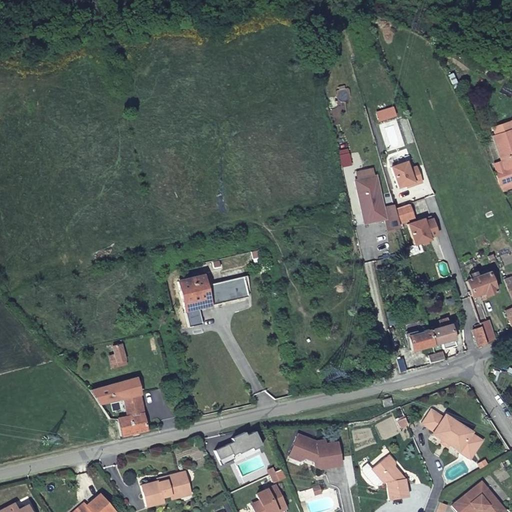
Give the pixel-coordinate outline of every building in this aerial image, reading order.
[(511,120),(493,127),(495,134),(511,128),(511,120)] [(511,128),(495,134),(505,167),(495,169),(498,182),(504,197),(511,193),(511,128)] [(407,163),(392,169),(399,189),(407,187),(414,184),(415,186),(423,183),(417,167),(410,170),(407,163)] [(398,227),(398,225),(394,210),(392,205),(380,209),(372,177),(351,183),(360,214),(368,212),(371,223),(383,220),(386,231),(398,227)] [(394,210),(398,225),(415,219),(409,205),(394,210)] [(371,223),(368,212),(360,214),(363,225),(371,223)] [(424,220),(409,225),(416,246),(424,243),(429,242),(431,241),(431,238),(438,235),(433,220),(425,222),(424,220)] [(495,258),(493,253),(481,257),(483,261),(485,260),(486,261),(495,258)] [(491,274),(477,279),(468,283),(472,293),(470,293),(471,298),(472,300),(473,303),(488,296),(488,298),(499,294),(491,274)] [(172,281),(182,327),(197,324),(194,307),(191,307),(190,304),(204,301),(204,304),(205,305),(244,296),(239,276),(200,285),(198,275),(172,281)] [(438,320),(440,328),(427,332),(431,345),(442,342),(444,349),(454,346),(447,318),(438,320)] [(488,322),(481,325),(482,329),(489,346),(495,342),(488,322)] [(478,327),(479,330),(475,331),(482,349),(489,346),(482,329),(481,325),(478,327)] [(431,345),(427,332),(408,336),(412,349),(431,345)] [(443,352),(434,355),(436,362),(445,359),(443,352)] [(116,437),(146,430),(141,410),(134,382),(88,392),(97,407),(121,401),(126,418),(112,421),(116,437)] [(387,407),(385,399),(376,401),(378,409),(387,407)] [(440,442),(447,446),(469,459),(471,455),(480,440),(470,434),(471,433),(441,415),(439,418),(428,411),(419,425),(431,433),(430,436),(440,442)] [(407,428),(404,420),(399,423),(402,430),(407,428)] [(296,433),(288,450),(304,456),(305,454),(310,457),(311,464),(318,462),(318,466),(339,463),(335,439),(323,441),(323,437),(313,439),(296,432),(296,433)] [(214,452),(220,466),(234,460),(232,457),(237,455),(238,456),(251,450),(252,453),(261,448),(255,434),(246,437),(244,434),(231,440),(232,443),(214,452)] [(304,456),(288,450),(286,455),(298,460),(304,456)] [(383,454),(392,465),(393,459),(386,451),(383,454)] [(393,471),(392,465),(383,454),(368,466),(364,460),(359,464),(359,467),(360,470),(368,480),(371,482),(374,482),(379,478),(380,479),(385,479),(388,496),(406,493),(403,475),(399,475),(398,470),(393,471)] [(273,467),(268,469),(274,483),(279,481),(273,467)] [(169,495),(189,490),(184,471),(164,476),(165,480),(155,483),(155,481),(139,485),(145,506),(162,502),(161,497),(169,495)] [(503,511),(482,482),(451,505),(455,511),(472,511),(473,511),(482,511),(481,511),(503,511)] [(317,484),(311,485),(313,493),(319,491),(317,484)] [(276,511),(286,507),(275,486),(257,495),(260,502),(252,506),(255,511),(276,511)] [(190,495),(189,490),(169,495),(170,500),(190,495)] [(88,509),(84,511),(114,511),(99,493),(85,505),(88,509)] [(442,511),(445,504),(438,501),(433,511),(442,511)] [(0,511),(27,511),(24,505),(15,510),(12,503),(0,509),(0,511)]
